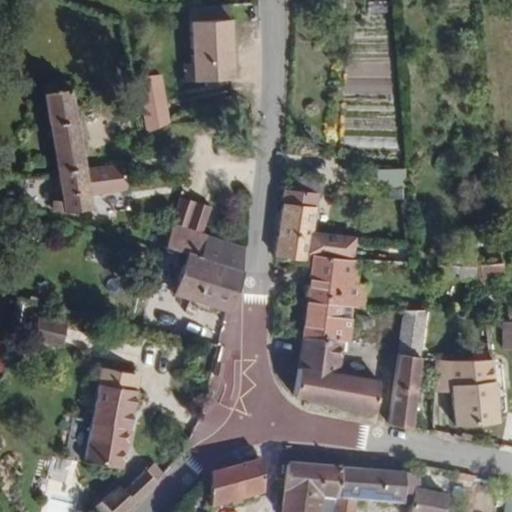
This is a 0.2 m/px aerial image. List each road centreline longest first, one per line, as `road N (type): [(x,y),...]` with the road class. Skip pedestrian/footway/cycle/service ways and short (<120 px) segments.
road 1 (tertiary): [(273,0),(254,293),(256,415)]
road 2 (tertiary): [(256,415),(511,471)]
road 3 (tertiary): [(256,415),(209,448),(153,511)]
